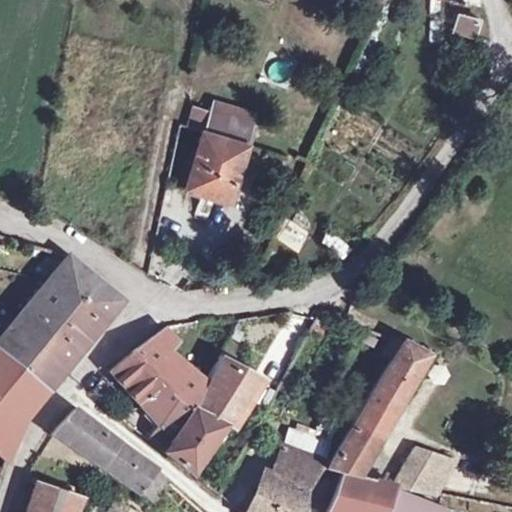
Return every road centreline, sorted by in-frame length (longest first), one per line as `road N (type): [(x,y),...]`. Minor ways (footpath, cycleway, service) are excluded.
road 1 (unclassified): [(151,301),(196,303),(327,285),(371,257),(511,62)]
road 2 (unclassified): [(68,387),(231,511)]
road 3 (unclassified): [(0,215),(73,242),(151,301)]
road 4 (residential): [(68,387),(33,433),(4,511)]
